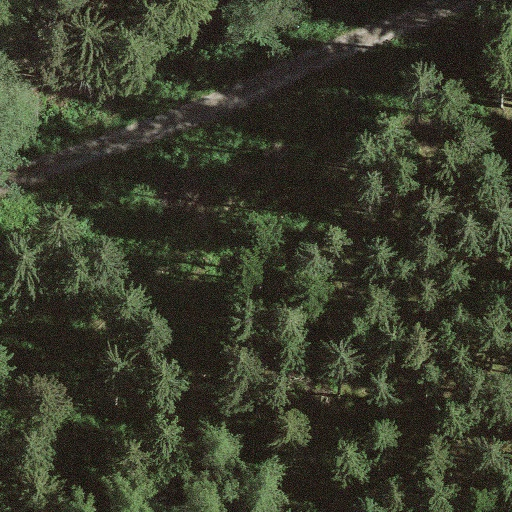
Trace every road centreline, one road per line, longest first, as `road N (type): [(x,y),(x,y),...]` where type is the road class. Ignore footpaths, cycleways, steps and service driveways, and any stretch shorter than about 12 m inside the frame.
road 1 (track): [(511,92),(0,151)]
road 2 (track): [(0,150),(91,66),(187,0)]
